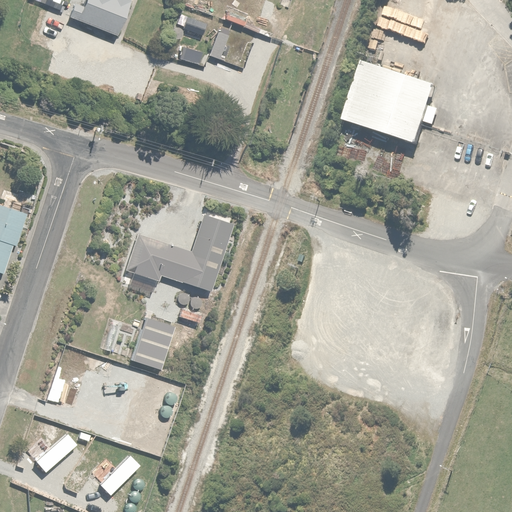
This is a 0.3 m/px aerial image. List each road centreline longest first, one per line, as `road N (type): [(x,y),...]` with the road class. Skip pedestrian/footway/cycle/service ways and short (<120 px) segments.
road 1 (residential): [(78,147),(392,244),(477,262)]
road 2 (residential): [(419,511),(465,371),(477,262)]
road 3 (residential): [(78,147),(0,383)]
